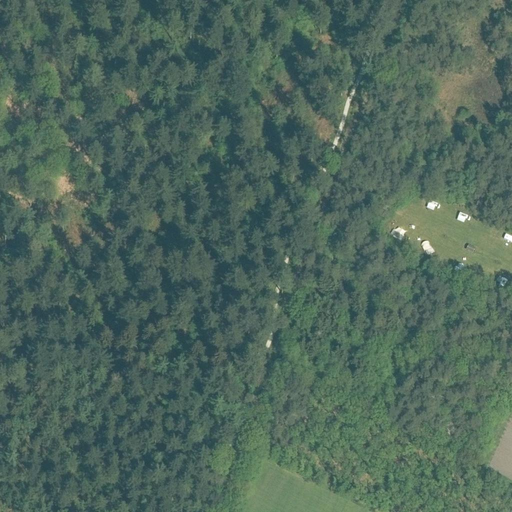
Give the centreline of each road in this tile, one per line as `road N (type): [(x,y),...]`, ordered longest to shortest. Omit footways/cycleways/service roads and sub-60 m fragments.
road 1 (track): [(0,420),(251,0)]
road 2 (track): [(294,282),(405,0)]
road 3 (track): [(218,511),(278,362),(294,282)]
